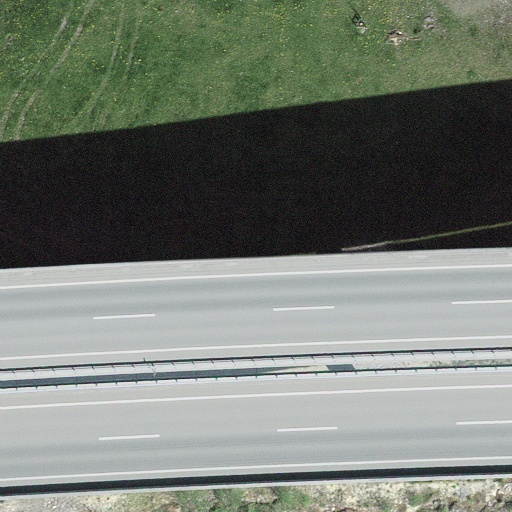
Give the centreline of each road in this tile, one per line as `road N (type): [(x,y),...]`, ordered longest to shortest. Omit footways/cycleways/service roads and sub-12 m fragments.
road 1 (motorway): [(0,449),(511,424)]
road 2 (motorway): [(511,302),(0,326)]
